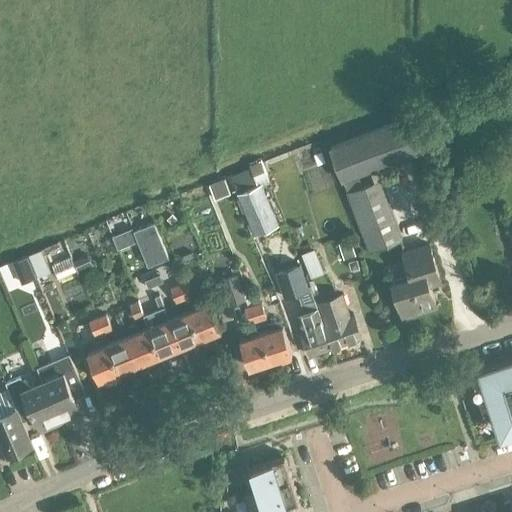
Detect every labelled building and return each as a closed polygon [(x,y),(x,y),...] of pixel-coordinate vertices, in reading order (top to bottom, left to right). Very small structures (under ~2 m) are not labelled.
[(343,180),(428,148),(415,115),(330,147),(343,180)] [(224,175),(211,180),(216,195),(230,190),(224,175)] [(370,252),(402,240),(380,180),(348,192),(370,252)] [(244,194),(260,234),(286,224),(270,184),(244,194)] [(148,268),(169,260),(154,223),(134,232),(148,268)] [(428,279),(439,276),(430,243),(403,251),(411,275),(404,277),(404,275),(395,277),(396,280),(392,281),(403,316),(407,314),(408,316),(417,313),(417,312),(436,306),(428,279)] [(288,297),(312,289),(303,263),(279,271),(288,297)] [(230,304),(245,299),(237,274),(222,279),(230,304)] [(194,295),(187,279),(179,283),(186,298),(194,295)] [(172,286),(178,302),(186,298),(179,283),(172,286)] [(363,338),(356,316),(347,290),(318,299),(322,313),(320,313),(332,348),(363,338)] [(301,320),(305,333),(304,333),(311,355),(332,348),(320,313),(322,313),(318,299),(307,303),(311,316),(301,320)] [(137,319),(145,316),(139,301),(131,305),(137,319)] [(190,311),(201,339),(222,330),(211,302),(190,311)] [(254,304),(254,305),(259,320),(267,317),(262,302),(254,304)] [(259,320),(254,305),(254,304),(245,307),(250,323),(259,320)] [(170,319),(181,347),(201,339),(190,311),(170,319)] [(113,327),(106,312),(98,316),(105,331),(113,327)] [(90,319),(97,334),(105,331),(98,316),(90,319)] [(149,327),(161,355),(181,347),(170,319),(149,327)] [(265,332),(273,359),(295,352),(286,325),(265,332)] [(129,335),(141,364),(161,355),(149,327),(129,335)] [(243,339),(251,366),(273,359),(265,332),(243,339)] [(109,344),(121,372),(141,364),(129,335),(109,344)] [(121,372),(109,344),(88,352),(100,380),(121,372)] [(43,379),(60,421),(81,412),(72,391),(84,386),(70,353),(56,359),(55,374),(43,379)] [(511,432),(511,359),(481,370),(502,436),(511,432)] [(17,406),(20,414),(32,408),(41,429),(60,421),(43,379),(32,384),(20,374),(6,380),(17,406)] [(20,414),(17,406),(2,412),(0,410),(0,433),(8,454),(32,443),(20,414)] [(249,468),(255,488),(292,476),(286,456),(249,468)] [(229,469),(229,481),(238,481),(238,469),(229,469)] [(292,476),(255,488),(263,511),(292,502),(292,503),(300,501),(292,476)] [(263,511),(260,511),(294,511),(292,503),(292,502),(263,511)]
